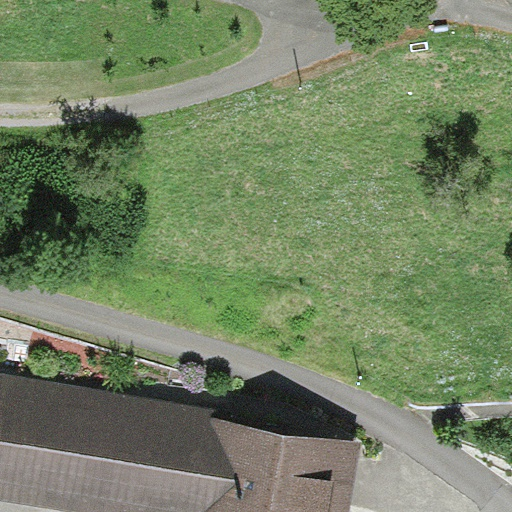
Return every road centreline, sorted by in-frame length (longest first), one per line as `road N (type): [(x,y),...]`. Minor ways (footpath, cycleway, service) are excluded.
road 1 (unclassified): [(0,294),(155,339),(406,432),(511,510)]
road 2 (track): [(0,114),(82,116),(189,101),(316,44),(338,9)]
